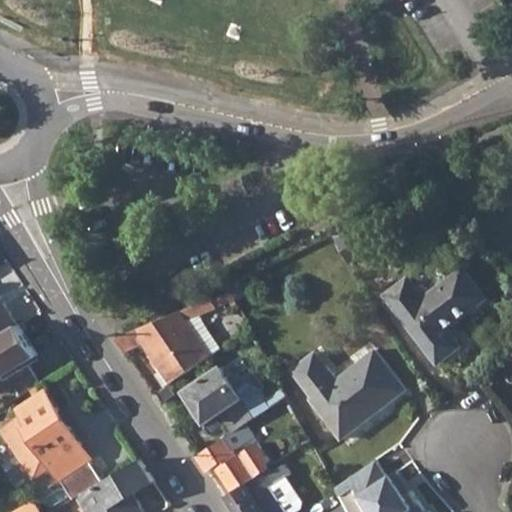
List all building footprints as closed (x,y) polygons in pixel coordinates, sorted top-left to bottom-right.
[(357,226),(351,229),(369,252),(382,243),(365,220),(357,226)] [(351,229),(336,235),(353,264),(369,252),(351,229)] [(412,279),(390,296),(442,363),(464,346),(451,329),(461,320),(490,299),(467,269),(428,299),(412,279)] [(243,277),(230,283),(233,290),(238,298),(251,291),(243,277)] [(173,314),(135,328),(145,343),(161,368),(170,381),(211,355),(188,319),(238,300),(238,298),(233,290),(173,314)] [(0,337),(19,326),(0,295),(0,337)] [(0,337),(0,378),(27,362),(38,356),(19,326),(0,337)] [(135,328),(116,336),(126,351),(145,343),(135,328)] [(345,437),(371,417),(368,413),(378,404),(381,409),(388,404),(409,388),(378,348),(339,377),(317,350),(294,368),(315,395),(313,398),(345,437)] [(228,429),(231,433),(247,421),(289,392),(285,387),(272,362),(264,367),(268,375),(273,385),(261,393),(254,384),(235,359),(226,365),(225,364),(186,390),(198,406),(195,412),(201,420),(207,420),(209,423),(223,413),(229,422),(232,427),(228,429)] [(268,375),(254,384),(261,393),(273,385),(268,375)] [(39,445),(44,452),(76,432),(48,391),(21,410),(23,414),(2,428),(22,456),(39,445)] [(368,413),(371,417),(381,409),(378,404),(368,413)] [(231,433),(199,456),(209,471),(218,465),(232,484),(236,490),(269,466),(270,466),(271,462),(273,460),(271,457),(261,441),(240,455),(236,449),(256,435),(247,421),(231,433)] [(44,452),(53,465),(62,479),(93,458),(76,432),(44,452)] [(44,452),(39,445),(22,456),(35,477),(53,465),(44,452)] [(388,473),(377,456),(338,486),(351,511),(432,511),(429,508),(426,509),(412,487),(406,491),(392,471),(388,473)] [(107,479),(93,458),(62,479),(74,498),(79,495),(107,479)] [(107,479),(79,495),(89,511),(144,511),(134,494),(156,481),(141,459),(107,479)] [(236,490),(226,496),(237,511),(291,511),(275,485),(285,477),(279,468),(272,472),(269,466),(236,490)] [(398,467),(392,471),(406,491),(412,487),(398,467)]
